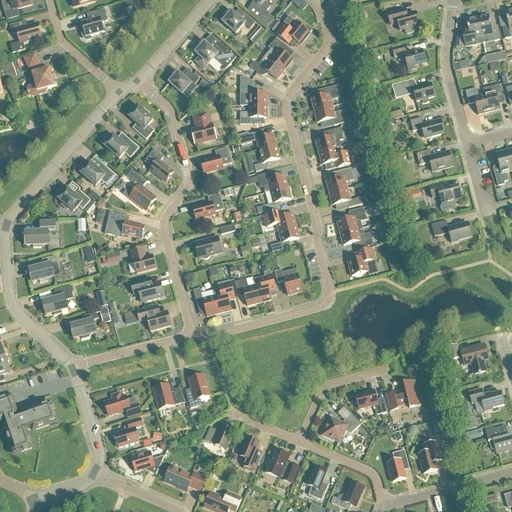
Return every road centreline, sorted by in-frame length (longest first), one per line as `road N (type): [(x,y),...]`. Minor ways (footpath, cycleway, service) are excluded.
road 1 (residential): [(190,335),(214,336),(327,302),(318,229),(286,110),(327,43),(322,6)]
road 2 (residential): [(190,335),(162,228),(189,176),(169,108),(138,81)]
road 3 (residential): [(0,227),(117,93)]
road 4 (residential): [(72,371),(9,304),(0,232)]
road 5 (unclassified): [(466,144),(445,65),(452,0)]
road 6 (residential): [(381,504),(511,471)]
road 7 (residential): [(72,371),(190,335)]
road 8 (unclassified): [(300,440),(324,386),(385,368)]
